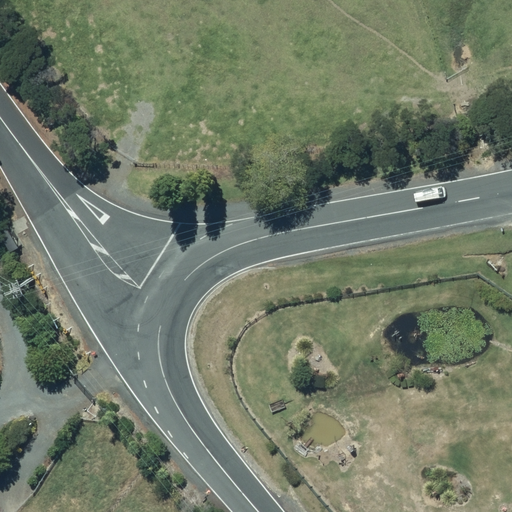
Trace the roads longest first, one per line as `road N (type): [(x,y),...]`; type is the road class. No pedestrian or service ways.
road 1 (unclassified): [(166,307),(207,258),(239,243),(511,192)]
road 2 (unclassified): [(0,116),(136,293),(166,307)]
road 3 (unclassified): [(254,511),(168,393),(158,361),(166,307)]
